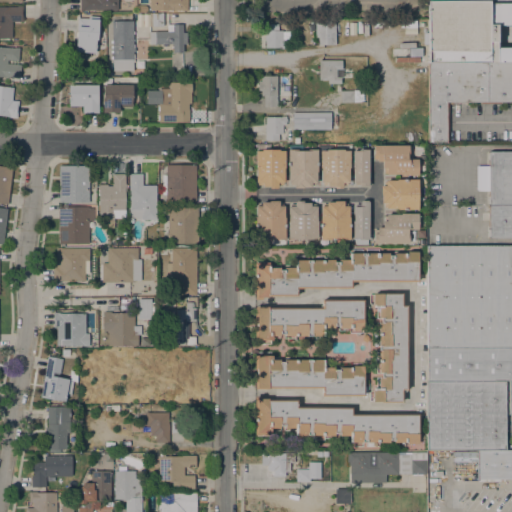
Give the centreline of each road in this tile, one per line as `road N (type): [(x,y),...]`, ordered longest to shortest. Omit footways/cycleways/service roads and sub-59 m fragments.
road 1 (residential): [(223,0),(226,511)]
road 2 (residential): [(0,483),(25,328),(23,269),(50,0)]
road 3 (residential): [(224,144),(0,144)]
